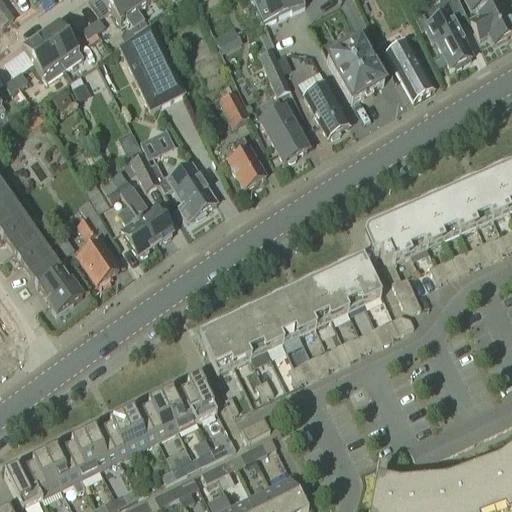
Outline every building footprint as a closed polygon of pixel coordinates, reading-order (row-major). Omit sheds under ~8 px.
[(125,0),(98,0),(118,28),(125,23),(132,33),(144,25),(137,15),(125,0)] [(153,0),(125,0),(137,15),(155,2),(153,0)] [(298,0),(247,0),(261,30),(303,11),(298,0)] [(484,0),(461,0),(469,15),(474,13),(478,21),(468,26),(478,44),(487,39),(492,49),(511,38),(511,33),(507,25),(510,24),(501,7),(491,12),(484,0)] [(0,5),(0,29),(1,30),(12,23),(0,5)] [(447,11),(422,24),(448,74),(471,62),(462,47),(465,45),(450,18),(447,11)] [(97,24),(89,30),(95,38),(104,32),(97,24)] [(57,27),(40,40),(60,69),(65,75),(82,63),(78,56),(58,28),(57,27)] [(89,30),(81,35),(87,44),(95,38),(89,30)] [(183,101),(150,33),(118,55),(149,118),(183,101)] [(40,40),(21,53),(46,89),(65,75),(60,69),(40,40)] [(406,45),(384,57),(411,106),(433,94),(406,45)] [(358,46),(324,65),(349,107),(382,88),(358,46)] [(256,61),(255,61),(274,102),(277,101),(287,96),(288,96),(270,55),(269,56),(256,61)] [(20,78),(12,84),(18,92),(26,86),(20,78)] [(71,86),(69,87),(72,93),(76,102),(87,97),(82,88),(79,80),(71,86)] [(12,84),(3,90),(10,98),(18,92),(12,84)] [(324,88),(302,101),(311,116),(326,143),(348,130),(332,102),(324,88)] [(234,98),(217,107),(230,132),(247,124),(234,98)] [(36,113),(15,127),(24,140),(44,125),(36,113)] [(282,114),(259,126),(267,142),(282,168),(286,166),(288,168),(294,165),(294,162),(305,155),(290,129),(282,114)] [(177,164),(184,154),(165,142),(158,152),(177,164)] [(236,160),(226,166),(242,194),(264,181),(248,153),(247,153),(241,142),(230,149),(236,160)] [(145,160),(129,167),(144,198),(159,190),(159,189),(150,172),(145,160)] [(156,169),(150,172),(159,189),(159,190),(164,199),(171,195),(181,210),(176,213),(186,227),(191,224),(216,208),(198,179),(191,168),(187,171),(171,182),(167,184),(166,182),(164,183),(156,169)] [(363,242),(363,244),(373,266),(379,263),(402,315),(411,318),(419,314),(406,283),(399,286),(392,270),(511,216),(511,168),(367,233),(366,234),(365,235),(364,236),(363,238),(362,240),(363,242)] [(0,183),(0,206),(11,199),(0,183)] [(127,186),(116,193),(121,201),(128,210),(155,249),(172,237),(155,212),(148,217),(139,203),(127,186)] [(116,193),(106,200),(111,208),(121,201),(116,193)] [(11,199),(0,206),(0,235),(3,241),(5,240),(28,224),(11,199)] [(97,208),(89,214),(98,226),(107,220),(97,208)] [(128,210),(117,218),(127,232),(120,237),(137,261),(155,249),(128,210)] [(88,223),(77,231),(86,245),(98,237),(88,223)] [(28,224),(5,240),(15,254),(13,255),(20,266),(22,265),(45,250),(28,224)] [(493,243),(485,246),(493,265),(501,261),(500,259),(511,254),(511,255),(511,234),(504,238),(505,239),(493,244),(493,243)] [(102,245),(77,261),(97,290),(118,275),(107,258),(110,257),(102,245)] [(460,258),(457,259),(465,277),(468,276),(467,274),(478,268),(479,271),(493,265),(485,246),(471,253),(472,254),(460,259),(460,258)] [(45,250),(22,265),(32,279),(30,280),(37,291),(39,290),(62,275),(45,250)] [(439,269),(428,274),(434,288),(445,283),(447,286),(465,277),(457,259),(439,268),(439,269)] [(362,263),(197,342),(216,381),(380,302),(362,263)] [(62,275),(39,290),(48,303),(46,305),(55,318),(81,300),(70,282),(68,284),(62,275)] [(384,328),(375,332),(384,350),(392,346),(391,343),(413,333),(409,325),(399,322),(384,329),(384,328)] [(351,343),(346,346),(354,363),(360,361),(359,359),(370,353),(371,356),(384,350),(375,332),(362,338),(363,339),(352,344),(351,343)] [(331,354),(319,360),(326,374),(337,369),(331,354)] [(298,370),(287,375),(294,390),(305,384),(298,370)] [(187,391),(179,395),(196,428),(216,418),(198,382),(186,388),(187,391)] [(266,385),(255,391),(261,405),(273,400),(266,385)] [(170,396),(158,402),(176,438),(196,428),(179,395),(172,399),(170,396)] [(148,410),(141,414),(157,447),(176,438),(158,402),(147,407),(148,410)] [(229,403),(223,406),(230,420),(236,417),(229,403)] [(511,405),(475,423),(484,442),(511,429),(511,405)] [(131,415),(120,421),(138,457),(157,447),(141,414),(133,418),(131,415)] [(110,430),(102,433),(118,466),(138,457),(120,421),(108,427),(110,430)] [(263,422),(240,434),(247,447),(269,435),(263,422)] [(464,428),(407,455),(416,475),(473,447),(464,428)] [(93,434),(81,440),(99,476),(118,466),(102,433),(94,437),(93,434)] [(71,449),(63,453),(80,486),(99,476),(81,440),(70,446),(71,449)] [(261,448),(250,454),(255,464),(266,458),(261,448)] [(221,451),(210,456),(214,465),(225,460),(221,451)] [(54,454),(43,459),(60,495),(72,490),(76,499),(83,495),(79,486),(80,486),(63,453),(56,457),(54,454)] [(250,454),(239,459),(244,469),(255,464),(250,454)] [(210,456),(171,475),(176,484),(214,465),(210,456)] [(32,468),(25,472),(41,505),(60,495),(43,459),(31,465),(32,468)] [(376,476),(369,511),(511,511),(511,463),(498,473),(445,493),(398,497),(382,494),(385,478),(381,475),(376,476)] [(223,467),(211,473),(216,483),(228,477),(223,467)] [(15,473),(3,479),(19,511),(27,511),(41,505),(25,472),(17,476),(15,473)] [(211,473),(200,478),(205,489),(216,483),(211,473)] [(171,475),(160,481),(165,490),(176,484),(171,475)] [(304,511),(289,482),(269,492),(279,511),(304,511)] [(184,487),(173,492),(178,502),(189,497),(184,487)] [(144,489),(133,495),(137,504),(148,498),(144,489)] [(173,492),(162,498),(167,508),(178,502),(173,492)] [(279,511),(269,492),(250,501),(254,511),(279,511)] [(133,495),(122,500),(126,509),(137,504),(133,495)] [(254,511),(250,501),(230,511),(254,511)]
